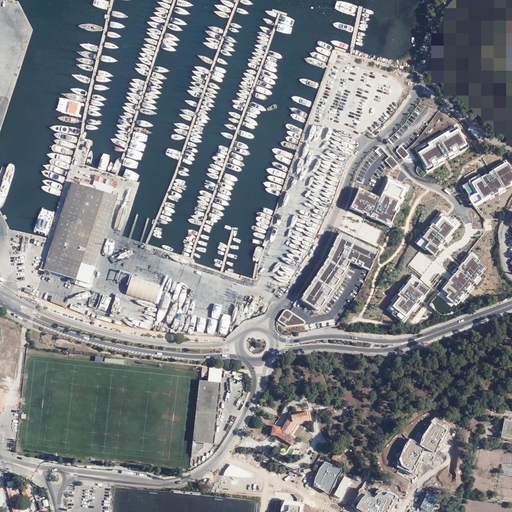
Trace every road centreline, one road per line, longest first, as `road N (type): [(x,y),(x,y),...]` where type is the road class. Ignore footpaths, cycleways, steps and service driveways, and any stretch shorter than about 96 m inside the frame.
road 1 (unknown): [(82,148),(79,167),(123,189),(99,298),(30,285),(35,248)]
road 2 (secondary): [(240,336),(202,346),(137,340),(50,316),(0,291)]
road 3 (secondary): [(0,302),(111,345),(242,356)]
road 4 (secondary): [(270,353),(388,349),(511,307)]
road 5 (secondary): [(511,301),(401,340),(271,336)]
